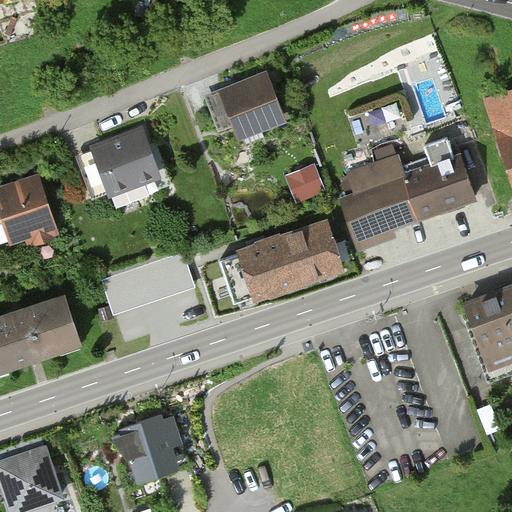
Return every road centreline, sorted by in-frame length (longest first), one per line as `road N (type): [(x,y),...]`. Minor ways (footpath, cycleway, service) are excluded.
road 1 (tertiary): [(0,417),(511,243)]
road 2 (residential): [(358,0),(0,145)]
